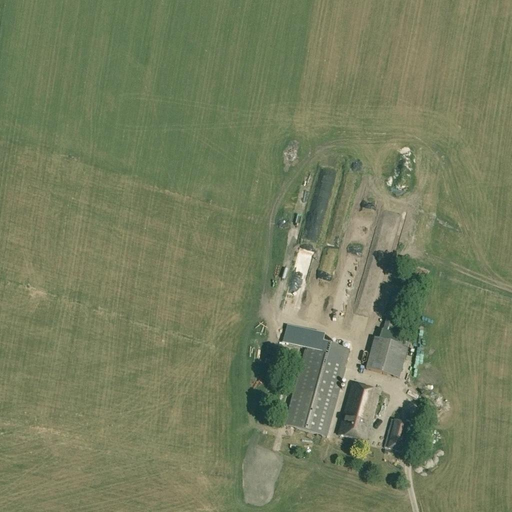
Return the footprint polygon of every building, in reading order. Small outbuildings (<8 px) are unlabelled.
[(361,220),(357,234),(371,238),(374,224),(361,220)] [(391,298),(381,333),(393,336),(403,301),(391,298)] [(285,319),(297,316),(296,307),(289,308),(289,313),(284,314),(285,319)] [(366,370),(399,379),(407,347),(374,339),(366,370)] [(349,351),(309,340),(285,427),(326,438),(349,351)] [(379,393),(352,385),(339,436),(366,443),(379,393)] [(391,421),(384,449),(404,454),(412,426),(391,421)]
